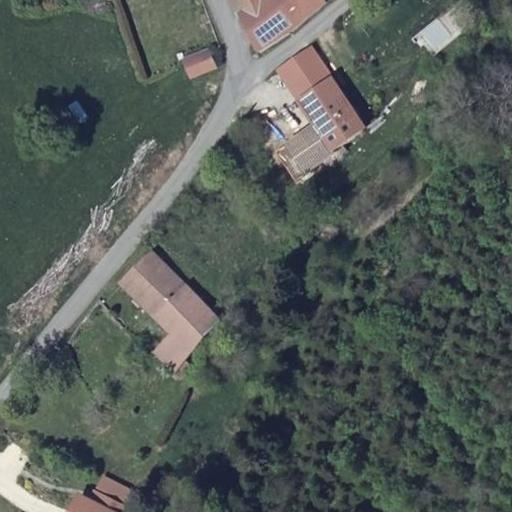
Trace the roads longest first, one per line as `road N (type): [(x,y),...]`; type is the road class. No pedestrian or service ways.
road 1 (unclassified): [(0,399),(221,122),(245,80)]
road 2 (track): [(221,122),(247,177),(286,216),(334,229),(367,221),(488,110),(511,103)]
road 3 (unclassified): [(245,80),(350,0)]
